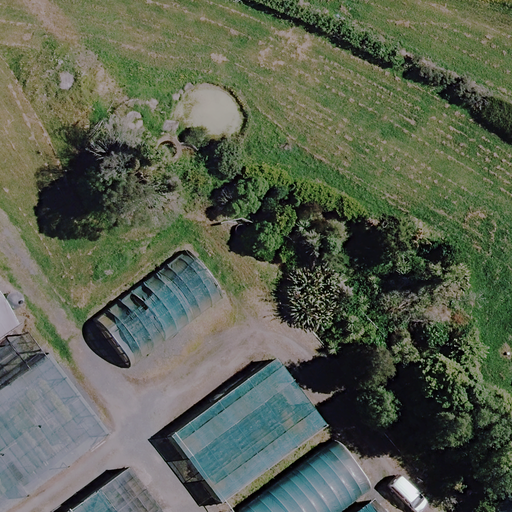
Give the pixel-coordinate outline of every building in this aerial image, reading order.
[(214,301),(182,258),(94,323),(126,366),(214,301)] [(0,344),(19,331),(0,304),(0,344)] [(39,348),(0,375),(0,511),(22,511),(111,449),(39,348)] [(224,509),(335,429),(284,357),(173,437),(224,509)] [(341,511),(374,489),(340,441),(241,511),(341,511)] [(156,511),(120,468),(65,511),(156,511)] [(511,511),(511,500),(504,496),(494,511),(511,511)]
